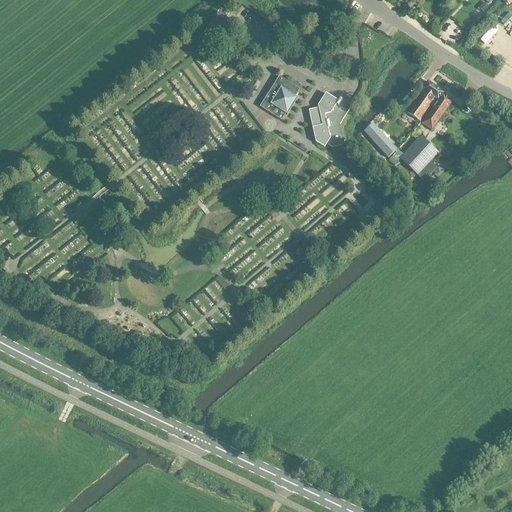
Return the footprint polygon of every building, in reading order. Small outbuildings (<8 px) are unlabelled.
[(220,13),(205,33),(214,39),(229,20),(226,17),(220,13)] [(297,98),(294,97),(299,90),(278,76),(259,106),(281,120),(285,114),(286,115),(297,98)] [(451,101),(442,95),(443,93),(427,82),(422,89),(423,90),(408,112),(419,121),(433,102),(436,103),(422,123),(431,129),(451,101)] [(312,127),(315,142),(321,145),(323,142),(332,147),(344,144),(343,139),(339,124),(351,105),(339,98),(337,101),(325,93),(318,105),(319,110),(309,113),(309,116),(309,119),(309,124),(312,127)] [(372,124),(364,132),(389,158),(397,149),(372,124)] [(436,167),(430,162),(437,154),(420,138),(399,161),(423,182),(436,167)] [(378,201),(368,210),(377,220),(387,212),(378,201)]
